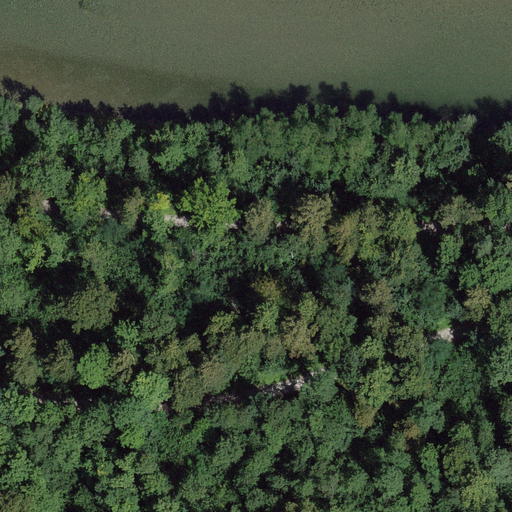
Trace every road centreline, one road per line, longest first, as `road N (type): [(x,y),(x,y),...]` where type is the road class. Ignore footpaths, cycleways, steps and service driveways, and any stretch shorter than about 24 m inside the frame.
road 1 (unknown): [(0,391),(133,409),(230,401),(511,318)]
road 2 (track): [(511,224),(282,228),(0,197)]
